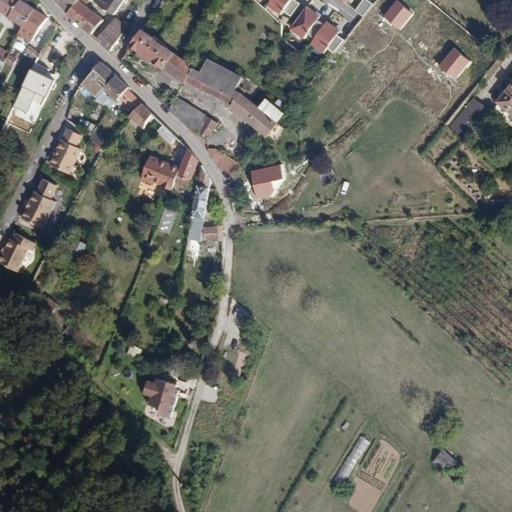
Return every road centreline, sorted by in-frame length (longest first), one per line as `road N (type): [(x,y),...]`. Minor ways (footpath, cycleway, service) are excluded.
road 1 (residential): [(95,48),(180,128),(220,179),(229,227),(221,321)]
road 2 (residential): [(95,48),(1,231)]
road 3 (track): [(221,321),(175,465),(182,511)]
